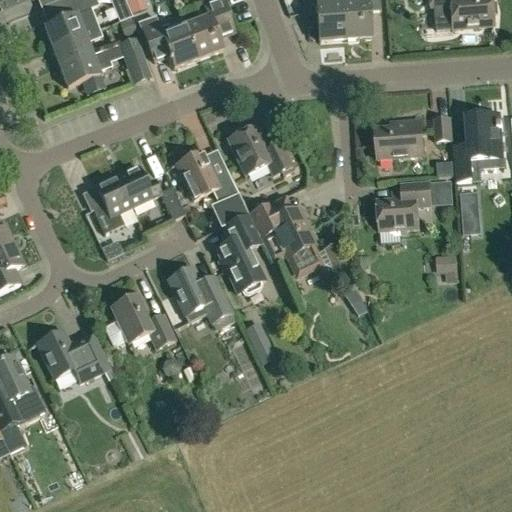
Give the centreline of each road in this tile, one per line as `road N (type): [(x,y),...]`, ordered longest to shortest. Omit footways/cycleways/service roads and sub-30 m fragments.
road 1 (residential): [(298,83),(227,89),(19,169)]
road 2 (residential): [(511,68),(341,79)]
road 3 (residential): [(64,278),(111,278),(188,240)]
road 4 (residential): [(350,205),(341,79)]
